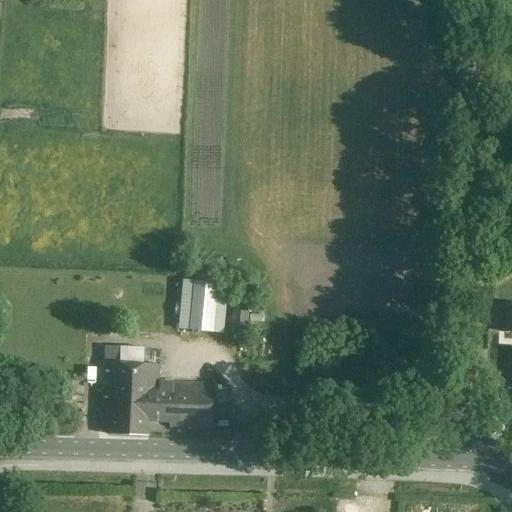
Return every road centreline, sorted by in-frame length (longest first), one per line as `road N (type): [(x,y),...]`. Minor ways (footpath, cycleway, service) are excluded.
road 1 (tertiary): [(459,459),(0,446)]
road 2 (unclassified): [(459,459),(469,0)]
